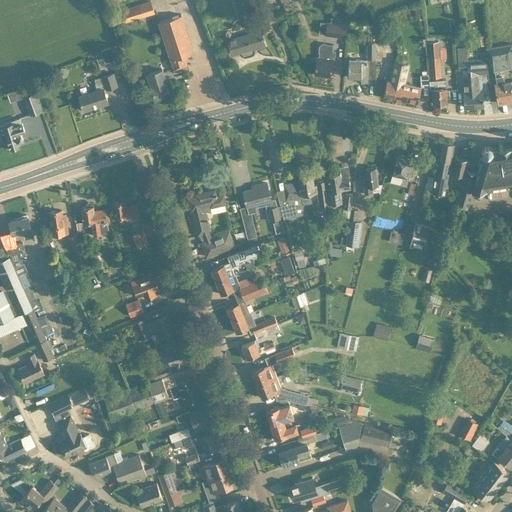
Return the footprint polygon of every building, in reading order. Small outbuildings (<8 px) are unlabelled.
[(121,23),(154,12),(151,1),(117,11),(121,23)] [(414,5),(416,20),(424,19),(422,4),(414,5)] [(474,5),(475,14),(483,13),(482,5),(474,5)] [(169,53),(171,59),(174,69),(187,65),(184,55),(194,52),(181,14),(159,21),(169,53)] [(346,25),(326,22),(325,34),(345,37),(346,25)] [(228,40),(229,44),(232,54),(257,46),(257,48),(265,45),(261,30),(247,34),(228,40)] [(434,40),(427,41),(430,76),(441,75),(439,40),(434,40)] [(318,58),(316,57),(314,73),(323,75),(330,76),(331,70),(334,71),(336,51),(332,50),(333,44),(325,43),(323,43),(319,46),(318,48),(319,49),(319,51),(318,58)] [(498,103),(509,101),(511,100),(511,45),(511,43),(500,45),(486,48),(488,76),(489,77),(495,75),(496,82),(494,82),(498,103)] [(112,45),(100,49),(104,62),(116,58),(112,45)] [(466,47),(466,51),(469,50),(469,54),(470,68),(470,74),(472,91),(473,91),(474,106),(484,105),(482,90),(480,90),(477,46),(466,47)] [(459,69),(462,69),(464,91),(463,91),(464,106),(474,106),(473,91),(472,91),(470,74),(470,68),(469,54),(469,50),(466,51),(466,54),(458,55),(458,61),(459,69)] [(385,87),(383,97),(393,99),(402,63),(403,56),(396,54),(390,81),(387,80),(385,87)] [(402,63),(393,99),(404,101),(407,85),(404,84),(410,58),(403,56),(402,63)] [(349,66),(348,66),(348,77),(357,77),(357,81),(361,81),(361,82),(368,82),(368,62),(361,62),(361,59),(349,59),(349,66)] [(151,86),(152,89),(155,99),(171,94),(167,84),(166,80),(166,81),(162,69),(147,74),(151,86)] [(79,96),(80,101),(84,110),(108,102),(104,88),(106,87),(106,89),(118,85),(114,73),(94,79),(98,89),(79,96)] [(432,89),(433,94),(433,104),(447,103),(447,96),(449,96),(449,90),(446,90),(446,87),(445,79),(429,80),(430,89),(432,89)] [(30,115),(42,110),(35,92),(23,97),(30,115)] [(22,95),(16,97),(20,109),(26,107),(22,95)] [(6,135),(2,136),(5,146),(9,144),(9,145),(10,145),(11,148),(20,145),(18,141),(23,139),(20,132),(25,130),(22,123),(21,123),(19,117),(3,123),(6,135)] [(432,192),(440,194),(444,194),(451,161),(454,144),(441,141),(432,192)] [(465,169),(463,176),(456,199),(466,210),(472,191),(486,189),(486,188),(492,187),(492,190),(507,188),(506,185),(510,184),(511,185),(511,184),(511,145),(497,148),(492,149),(491,148),(492,148),(491,147),(491,148),(488,146),(485,147),(485,146),(484,147),(485,147),(483,149),(482,149),(482,152),(481,152),(481,153),(482,153),(482,154),(481,157),(480,157),(478,164),(479,165),(477,172),(465,169)] [(396,155),(394,164),(392,172),(403,175),(401,185),(407,186),(409,176),(411,177),(414,164),(409,163),(410,158),(404,157),(403,154),(400,153),(398,155),(396,155)] [(452,173),(463,176),(465,169),(468,158),(456,155),(453,168),(452,173)] [(361,173),(362,183),(362,186),(364,186),(365,194),(373,193),(372,191),(380,190),(382,184),(379,184),(377,177),(376,167),(365,168),(365,173),(361,173)] [(340,172),(327,174),(329,191),(327,191),(328,203),(342,202),(340,190),(350,188),(349,176),(341,177),(340,172)] [(299,178),(299,181),(300,181),(303,203),(312,202),(311,193),(319,192),(318,184),(314,184),(312,176),(299,178)] [(318,181),(320,203),(328,203),(325,180),(318,181)] [(280,205),(283,218),(292,216),(303,214),(302,205),(302,203),(303,203),(300,181),(299,181),(284,183),(286,200),(287,200),(287,203),(280,205)] [(243,191),(245,198),(244,198),(244,200),(245,200),(249,213),(256,211),(255,207),(266,204),(267,208),(265,209),(268,221),(281,218),(278,206),(277,206),(275,199),(271,200),(266,182),(253,185),(254,188),(243,191)] [(198,235),(203,233),(205,240),(201,242),(206,256),(235,245),(229,231),(211,238),(209,232),(206,221),(208,220),(205,207),(210,206),(210,207),(226,203),(222,189),(215,191),(215,189),(198,193),(199,195),(188,198),(191,210),(192,210),(198,235)] [(344,208),(350,209),(351,209),(352,195),(345,194),(344,208)] [(113,203),(114,213),(115,218),(126,216),(126,219),(139,217),(137,204),(126,206),(125,201),(113,203)] [(313,205),(314,213),(316,213),(316,219),(325,218),(324,212),(326,212),(325,204),(313,205)] [(81,207),(82,217),(83,221),(92,220),(94,234),(111,232),(108,227),(107,221),(105,208),(94,210),(93,205),(81,207)] [(357,210),(351,209),(350,209),(346,243),(358,245),(361,220),(356,220),(357,210)] [(49,211),(51,221),(52,235),(68,233),(65,214),(62,214),(62,210),(49,211)] [(242,217),(245,230),(247,237),(256,235),(251,215),(242,217)] [(0,235),(1,236),(5,246),(18,275),(24,272),(26,270),(23,263),(22,263),(21,259),(26,257),(22,242),(15,244),(13,236),(19,234),(18,232),(23,231),(24,237),(34,235),(32,228),(31,228),(28,216),(9,220),(12,233),(1,236),(1,234),(0,235)] [(275,233),(285,230),(282,219),(272,223),(275,233)] [(415,222),(413,232),(413,233),(415,234),(414,241),(425,243),(427,237),(430,226),(415,222)] [(133,233),(132,234),(138,249),(148,245),(143,230),(133,233)] [(391,230),(389,240),(401,243),(403,233),(391,230)] [(76,234),(68,238),(77,253),(81,261),(88,257),(84,249),(76,234)] [(277,237),(280,250),(289,248),(287,235),(277,237)] [(227,256),(229,262),(239,258),(241,263),(244,262),(243,260),(260,253),(257,244),(227,256)] [(0,321),(32,308),(18,275),(5,246),(0,247),(0,272),(5,283),(0,285),(0,321)] [(295,249),(296,256),(304,254),(303,247),(295,249)] [(304,257),(296,259),(298,267),(306,265),(304,257)] [(211,269),(216,281),(229,276),(228,275),(226,269),(232,267),(232,266),(241,263),(239,258),(229,262),(211,269)] [(102,275),(106,285),(113,283),(108,273),(102,275)] [(229,276),(216,281),(221,294),(239,287),(242,293),(258,287),(255,280),(249,283),(247,278),(238,281),(235,273),(228,275),(229,276)] [(132,281),(133,286),(137,295),(144,293),(146,298),(156,294),(154,289),(159,287),(155,276),(150,277),(149,274),(132,281)] [(265,284),(258,287),(242,293),(244,300),(245,300),(268,291),(265,284)] [(291,297),(295,308),(308,303),(304,292),(291,297)] [(427,301),(439,307),(442,298),(431,293),(427,301)] [(144,311),(139,299),(126,304),(131,316),(144,311)] [(226,307),(231,319),(250,312),(245,300),(244,300),(226,307)] [(32,308),(0,321),(0,335),(27,323),(36,343),(46,339),(44,334),(36,317),(32,308)] [(250,312),(231,319),(236,332),(252,326),(254,332),(277,323),(274,316),(254,324),(250,312)] [(132,330),(137,340),(141,339),(150,335),(150,333),(156,330),(159,338),(176,332),(174,324),(172,325),(168,315),(156,319),(156,320),(146,324),(143,318),(132,323),(135,329),(132,330)] [(297,318),(300,324),(306,322),(303,316),(297,318)] [(502,323),(510,332),(511,330),(511,321),(508,317),(502,323)] [(373,335),(388,339),(391,326),(376,322),(373,335)] [(277,323),(254,332),(257,339),(280,330),(277,323)] [(337,346),(356,350),(359,336),(340,332),(337,346)] [(417,334),(416,347),(431,349),(432,336),(417,334)] [(46,339),(36,343),(44,360),(53,355),(46,339)] [(255,340),(241,345),(247,358),(266,351),(267,353),(276,349),(275,347),(273,342),(258,348),(255,340)] [(181,343),(171,346),(165,349),(156,352),(159,358),(167,355),(171,364),(178,362),(179,364),(187,361),(181,343)] [(277,361),(295,354),(292,346),(274,353),(277,361)] [(44,373),(35,353),(27,356),(30,363),(18,369),(24,382),(44,373)] [(252,371),(257,384),(277,376),(272,363),(264,366),(252,371)] [(152,371),(155,379),(172,372),(168,364),(157,368),(158,370),(152,371)] [(293,370),(295,376),(302,373),(303,375),(306,374),(303,365),(300,368),(293,370)] [(358,392),(361,379),(343,374),(340,387),(358,392)] [(277,376),(257,384),(262,397),(282,389),(277,376)] [(193,377),(183,380),(178,383),(169,386),(174,399),(181,396),(183,403),(198,398),(194,386),(196,386),(193,377)] [(160,379),(148,384),(154,401),(160,418),(168,415),(162,398),(167,396),(160,379)] [(86,388),(90,396),(97,393),(93,384),(86,388)] [(136,408),(154,401),(148,384),(105,400),(111,417),(136,408)] [(289,389),(286,398),(306,404),(317,405),(319,398),(308,396),(308,394),(289,389)] [(362,414),(364,406),(353,403),(351,412),(362,414)] [(431,403),(426,419),(440,423),(445,407),(431,403)] [(279,407),(266,411),(271,425),(290,419),(294,418),(289,404),(279,407)] [(189,411),(176,415),(178,421),(185,419),(188,427),(188,429),(195,426),(200,425),(209,421),(204,409),(196,412),(196,410),(190,412),(189,411)] [(79,431),(70,414),(57,421),(62,432),(64,432),(66,437),(59,441),(66,456),(83,447),(85,450),(95,445),(89,433),(82,437),(79,431)] [(333,417),(336,426),(345,423),(343,414),(333,417)] [(465,416),(456,433),(469,440),(478,422),(465,416)] [(346,424),(339,426),(346,447),(357,444),(362,422),(344,418),(346,424)] [(290,419),(271,425),(275,439),(288,434),(298,431),(295,423),(291,424),(290,419)] [(392,428),(364,421),(360,439),(388,445),(392,428)] [(148,423),(142,425),(144,432),(151,429),(148,423)] [(510,429),(500,423),(497,427),(506,434),(511,439),(511,429),(511,428),(510,429)] [(303,437),(316,433),(314,426),(301,430),(303,437)] [(188,427),(169,434),(172,441),(190,434),(188,427)] [(0,430),(0,429),(0,455),(1,455),(4,461),(27,450),(21,438),(7,445),(0,430)] [(300,445),(279,451),(283,465),(311,456),(307,443),(329,436),(327,430),(298,439),(300,445)] [(200,437),(192,440),(195,446),(197,445),(199,453),(206,451),(218,447),(213,432),(200,437)] [(479,433),(471,443),(481,451),(489,441),(479,433)] [(511,439),(506,434),(492,452),(510,466),(511,463),(511,439)] [(105,455),(105,457),(89,463),(91,471),(94,470),(97,476),(111,471),(111,470),(114,469),(120,484),(146,475),(155,471),(153,466),(144,469),(139,454),(117,462),(114,452),(105,455)] [(197,452),(184,457),(187,464),(200,459),(197,452)] [(203,465),(207,478),(208,480),(228,472),(222,458),(203,465)] [(483,474),(472,488),(480,494),(488,500),(499,486),(509,472),(501,466),(493,460),(483,474)] [(159,474),(166,494),(175,491),(177,490),(170,470),(159,474)] [(228,472),(208,480),(212,493),(219,490),(232,486),(228,472)] [(60,475),(54,483),(50,480),(40,492),(32,485),(21,498),(33,508),(41,498),(46,502),(58,487),(65,479),(60,475)] [(437,489),(442,478),(435,475),(430,486),(437,489)] [(291,490),(289,491),(291,498),(293,497),(293,498),(300,496),(303,495),(304,500),(323,494),(342,487),(340,480),(316,487),(315,485),(312,476),(296,481),(296,483),(289,485),(290,486),(291,490)] [(157,482),(145,486),(136,490),(142,506),(162,498),(157,482)] [(446,483),(442,491),(463,503),(468,495),(446,483)] [(392,511),(401,498),(378,484),(369,500),(370,511),(392,511)] [(175,491),(166,494),(170,505),(179,502),(175,491)] [(80,492),(73,500),(69,506),(75,511),(87,498),(80,492)] [(323,494),(311,499),(313,505),(325,501),(323,494)] [(54,497),(48,505),(41,511),(63,511),(67,508),(54,497)] [(88,499),(82,506),(77,511),(87,511),(94,504),(88,499)] [(224,504),(215,507),(217,511),(242,511),(237,499),(228,503),(224,504)] [(327,510),(319,511),(347,511),(351,511),(347,500),(326,506),(327,510)] [(214,503),(203,507),(205,511),(217,511),(215,507),(214,503)]
